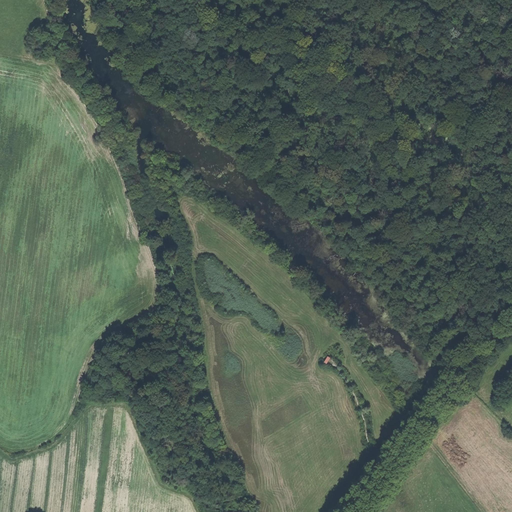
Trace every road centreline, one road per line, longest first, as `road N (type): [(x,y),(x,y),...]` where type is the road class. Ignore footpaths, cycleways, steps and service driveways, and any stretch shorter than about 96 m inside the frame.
road 1 (track): [(454,377),(417,97),(441,0)]
road 2 (track): [(356,511),(454,377)]
